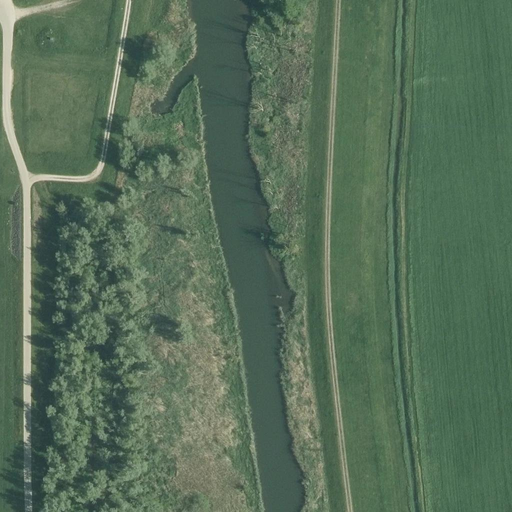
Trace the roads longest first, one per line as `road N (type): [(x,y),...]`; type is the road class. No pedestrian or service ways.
road 1 (track): [(339,0),(327,288),(350,511)]
road 2 (unclassified): [(28,511),(24,161),(7,114),(7,13),(0,6)]
